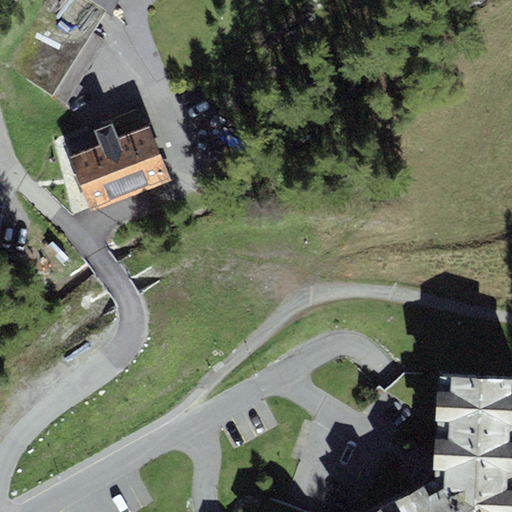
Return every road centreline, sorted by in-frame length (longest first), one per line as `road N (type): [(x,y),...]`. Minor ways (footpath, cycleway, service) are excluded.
road 1 (track): [(511,318),(377,292),(304,300),(206,389),(190,423)]
road 2 (residential): [(35,511),(333,346)]
